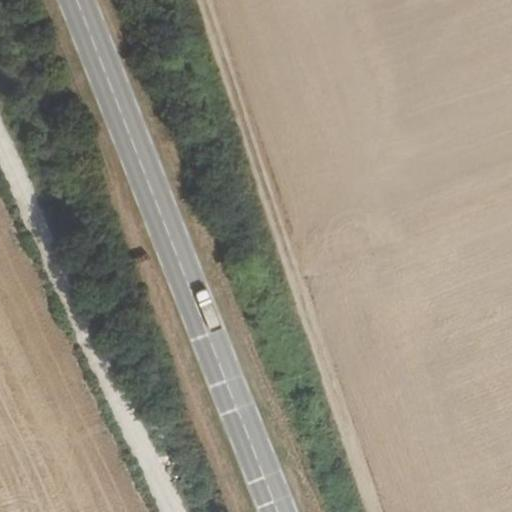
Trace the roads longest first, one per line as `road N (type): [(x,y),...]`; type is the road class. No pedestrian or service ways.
road 1 (secondary): [(76,0),(276,511)]
road 2 (track): [(375,511),(199,0)]
road 3 (track): [(0,161),(169,511)]
